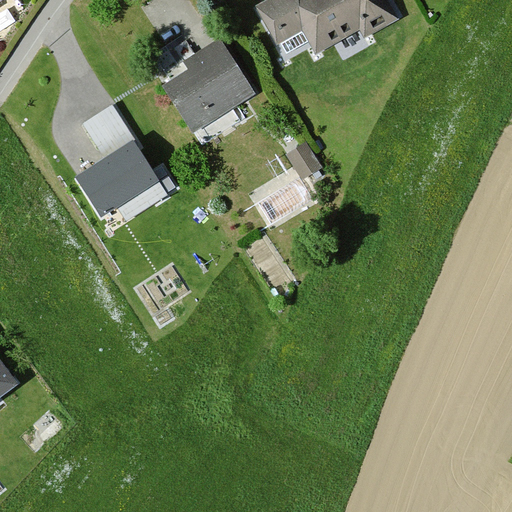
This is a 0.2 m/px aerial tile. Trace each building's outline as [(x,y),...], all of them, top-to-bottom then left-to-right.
[(261,0),(251,6),(272,47),(298,33),(310,55),(354,32),(358,39),(393,21),(381,0),(261,0)] [(177,70),(150,88),(181,138),(255,92),(219,36),(175,63),(177,70)] [(298,142),(279,156),(297,181),(317,167),(298,142)] [(156,187),(133,150),(78,185),(101,222),(156,187)] [(0,353),(0,401),(23,384),(0,353)]
